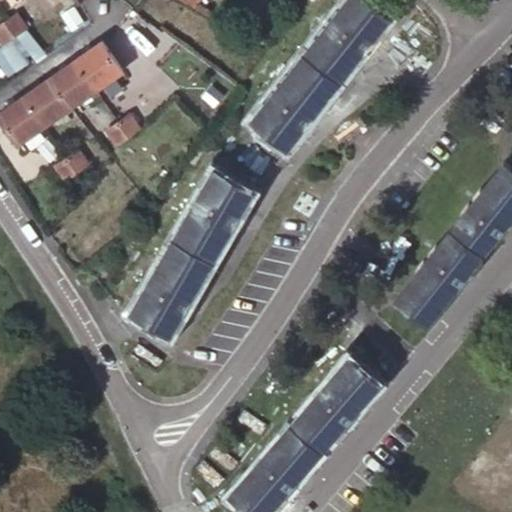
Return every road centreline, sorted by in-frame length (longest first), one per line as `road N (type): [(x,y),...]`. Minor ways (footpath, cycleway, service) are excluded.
road 1 (residential): [(481,42),(337,200),(210,394),(146,437)]
road 2 (residential): [(511,246),(292,511)]
road 3 (residential): [(146,437),(0,208)]
